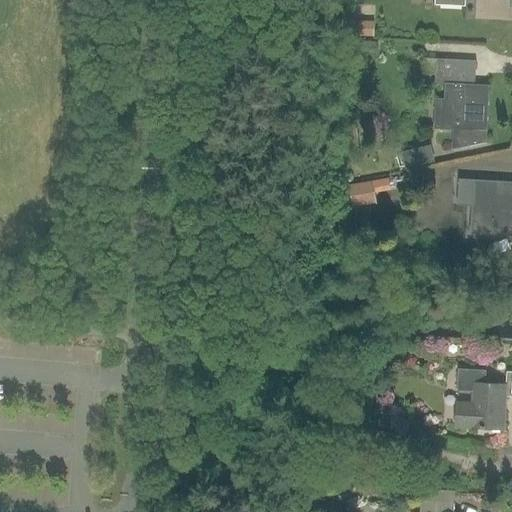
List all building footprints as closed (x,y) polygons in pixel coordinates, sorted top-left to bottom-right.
[(350,33),(374,33),(374,19),(350,19),(350,33)] [(487,143),(490,87),(476,86),(478,63),(438,60),(437,84),(447,85),(445,111),(439,110),(438,127),(456,128),(454,149),(487,143)] [(406,169),(435,162),(431,145),(402,152),(406,169)] [(511,183),(480,181),(478,208),(473,207),(471,234),(511,236),(511,183)] [(511,397),(511,373),(508,373),(507,385),(486,384),(487,371),(459,369),(458,391),(474,392),(473,405),(457,404),(456,428),(504,430),(506,397),(511,397)]
